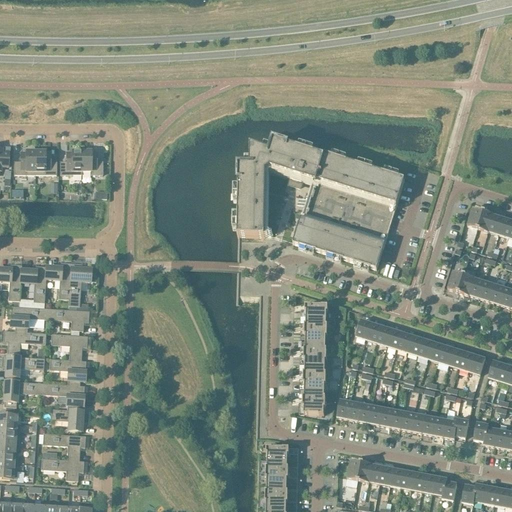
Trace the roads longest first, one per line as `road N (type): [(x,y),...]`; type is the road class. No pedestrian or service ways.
road 1 (secondary): [(0,57),(221,53),(511,10)]
road 2 (secondary): [(473,0),(285,30),(0,39)]
road 3 (residential): [(104,511),(112,265),(103,246)]
road 4 (residential): [(0,126),(114,133),(118,222),(103,246)]
road 5 (residential): [(317,438),(271,428),(275,276)]
road 6 (residential): [(511,475),(317,438)]
road 7 (residential): [(511,203),(454,191),(425,301)]
road 8 (residential): [(425,301),(295,258),(280,263),(275,276)]
